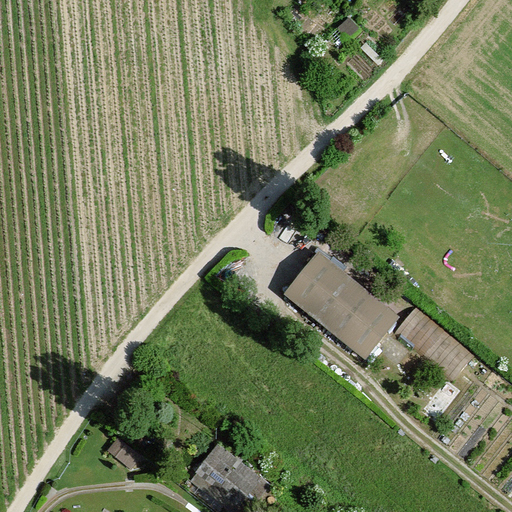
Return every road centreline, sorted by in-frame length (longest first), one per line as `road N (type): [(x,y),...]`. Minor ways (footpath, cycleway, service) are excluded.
road 1 (track): [(459,0),(167,301),(17,511)]
road 2 (track): [(240,224),(265,251),(272,290),(288,315),(511,508)]
